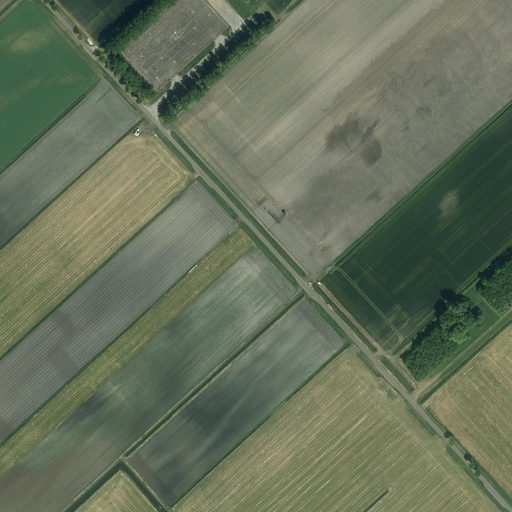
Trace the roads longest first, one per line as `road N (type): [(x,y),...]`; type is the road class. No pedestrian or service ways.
road 1 (unclassified): [(511,511),(43,0)]
road 2 (track): [(62,511),(306,287)]
